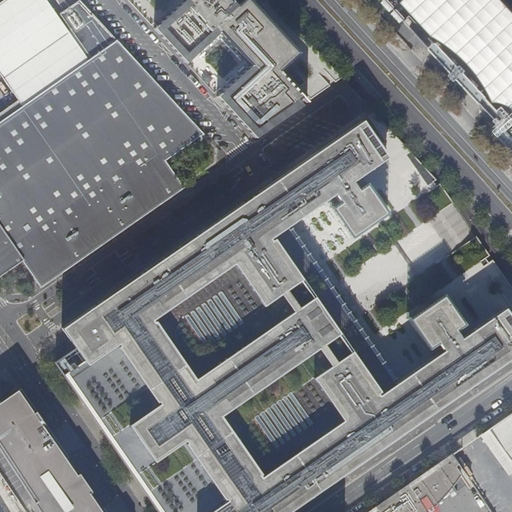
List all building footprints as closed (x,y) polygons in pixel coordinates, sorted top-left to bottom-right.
[(0,280),(24,263),(42,290),(184,190),(164,162),(202,135),(108,32),(78,0),(58,14),(88,59),(0,121),(0,280)] [(183,0),(163,19),(170,26),(174,23),(179,28),(177,30),(185,38),(187,36),(192,42),(188,46),(195,54),(217,33),(247,67),(214,97),(227,111),(230,108),(233,111),(229,114),(243,129),(247,125),(252,130),(248,134),(253,139),(300,107),(295,101),(299,98),(304,104),(305,103),(277,72),(297,54),(247,0),(241,0),(234,6),(228,0),(183,0)] [(511,37),(477,0),(416,0),(511,103),(511,37)] [(163,19),(152,29),(184,64),(195,54),(188,46),(192,42),(187,36),(185,38),(177,30),(179,28),(174,23),(170,26),(163,19)] [(415,21),(409,26),(429,48),(430,49),(435,43),(415,21)] [(502,115),(498,110),(486,98),(481,104),(482,105),(506,132),(511,125),(511,117),(506,111),(502,115)] [(502,107),(498,110),(502,115),(506,111),(502,107)] [(77,350),(68,356),(173,511),(291,511),(404,436),(391,416),(405,407),(418,426),(476,386),(511,361),(511,318),(507,311),(466,340),(461,333),(470,327),(448,297),(412,322),(434,353),(442,347),(447,353),(400,386),(398,383),(401,381),(360,322),(362,321),(339,289),(337,290),(293,227),(290,230),(288,227),(335,194),(340,201),(331,207),(353,238),(389,212),(368,181),(358,188),(354,181),(387,158),(361,120),(258,192),(275,215),(262,225),(245,202),(63,329),(77,350)] [(68,356),(56,364),(127,469),(156,511),(173,511),(68,356)] [(0,402),(0,449),(10,464),(40,511),(105,511),(21,389),(1,403),(0,402)] [(511,412),(488,429),(511,462),(511,412)] [(511,472),(511,462),(488,429),(480,434),(508,475),(511,472)] [(463,472),(452,454),(368,511),(433,511),(435,511),(434,509),(441,502),(460,474),(463,472)]
